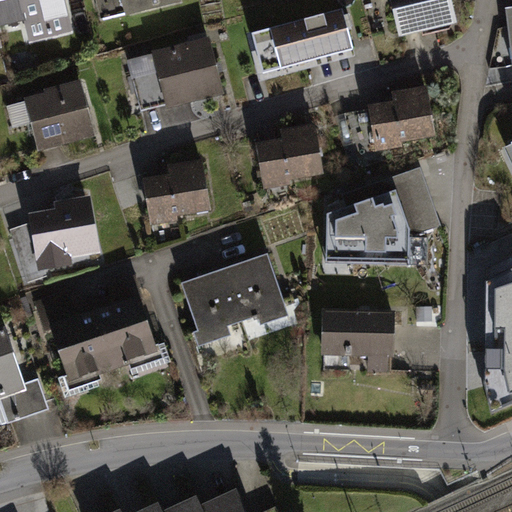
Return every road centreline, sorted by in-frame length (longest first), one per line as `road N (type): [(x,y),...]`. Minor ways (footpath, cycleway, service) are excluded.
road 1 (residential): [(0,200),(477,50)]
road 2 (residential): [(0,479),(152,446),(450,451)]
road 3 (residential): [(477,50),(450,451)]
